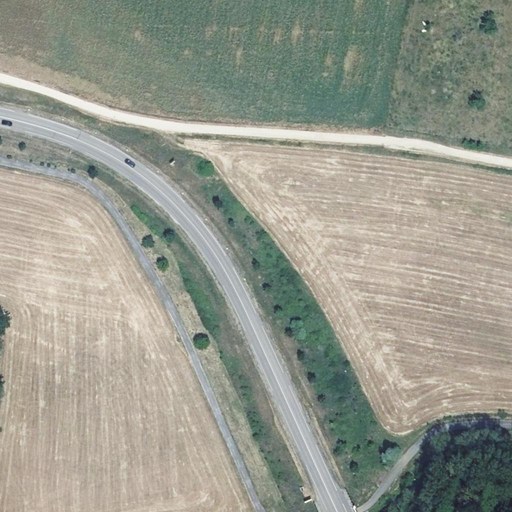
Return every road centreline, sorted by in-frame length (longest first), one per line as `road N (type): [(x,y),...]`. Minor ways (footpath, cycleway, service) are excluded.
road 1 (secondary): [(0,107),(49,115),(151,173),(178,209),(333,511)]
road 2 (track): [(0,76),(112,115),(511,166)]
